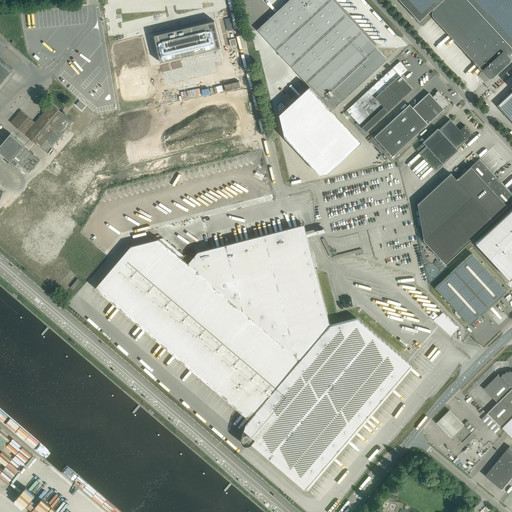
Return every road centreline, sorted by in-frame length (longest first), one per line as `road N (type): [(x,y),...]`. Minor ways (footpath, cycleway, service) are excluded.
road 1 (primary): [(293,511),(0,257)]
road 2 (primary): [(0,270),(278,511)]
road 3 (unclassified): [(511,147),(375,0)]
road 4 (unknown): [(324,264),(395,326),(441,331)]
road 5 (unclassified): [(509,335),(412,435)]
road 6 (unknown): [(498,132),(414,195),(409,170)]
road 7 (unknown): [(117,74),(32,81),(0,107)]
road 8 (unknown): [(36,9),(45,8),(56,60),(36,55),(31,13)]
road 9 (unknown): [(117,74),(110,38),(145,24),(160,29),(168,63)]
road 10 (unclassified): [(504,511),(412,435)]
